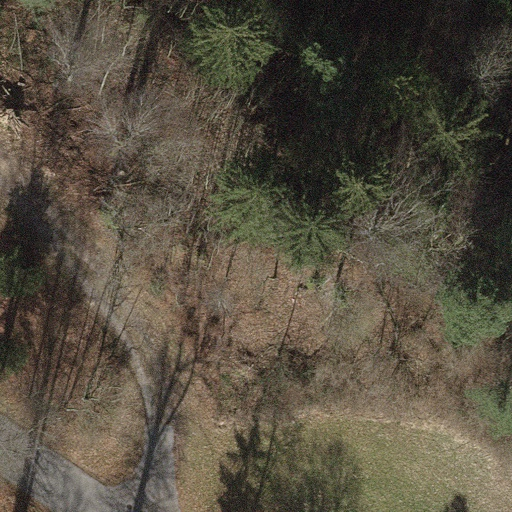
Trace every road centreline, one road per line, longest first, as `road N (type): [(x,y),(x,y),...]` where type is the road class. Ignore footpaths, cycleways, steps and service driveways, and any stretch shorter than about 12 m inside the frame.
road 1 (track): [(153,511),(158,391),(49,227),(0,180)]
road 2 (residential): [(0,446),(102,511)]
